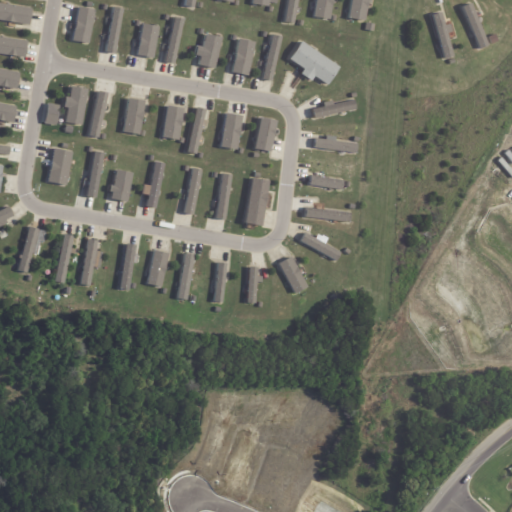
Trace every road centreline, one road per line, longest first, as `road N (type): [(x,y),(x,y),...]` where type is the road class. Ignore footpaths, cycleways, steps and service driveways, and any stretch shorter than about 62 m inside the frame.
road 1 (residential): [(24,195),(36,209),(257,244),(279,230),(290,122),(275,100),(42,63)]
road 2 (residential): [(52,0),(24,195)]
